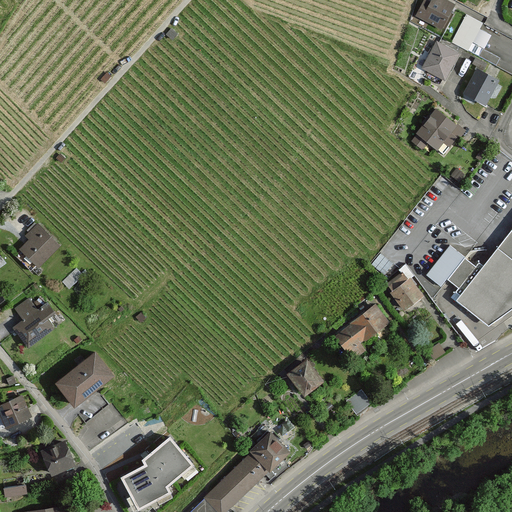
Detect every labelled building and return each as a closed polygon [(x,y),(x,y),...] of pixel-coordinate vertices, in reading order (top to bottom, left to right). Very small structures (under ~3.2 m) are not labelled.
[(428,0),(426,0),(417,16),(442,32),(457,6),(446,0),(435,0),(433,3),(428,0)] [(467,48),(481,22),(468,15),(454,41),(467,48)] [(455,55),(435,44),(421,70),(442,81),(455,55)] [(486,102),(496,79),(476,71),(466,93),(486,102)] [(458,130),(436,113),(416,137),(438,155),(458,130)] [(21,249),(42,269),(63,247),(38,223),(26,236),(30,240),(21,249)] [(511,235),(501,249),(511,257),(511,235)] [(466,292),(459,300),(492,328),(511,313),(511,257),(501,249),(483,270),(466,292)] [(468,258),(451,281),(466,292),(483,270),(468,258)] [(389,286),(406,309),(424,296),(407,273),(389,286)] [(14,330),(30,351),(57,330),(49,320),(55,315),(38,293),(16,310),(25,321),(14,330)] [(377,305),(336,338),(356,361),(368,352),(363,345),(391,323),(377,305)] [(142,313),(136,318),(140,323),(146,318),(142,313)] [(58,383),(77,408),(118,379),(99,353),(58,383)] [(289,376),(305,400),(327,384),(311,361),(289,376)] [(361,391),(347,403),(358,417),(372,405),(361,391)] [(0,408),(0,415),(7,430),(33,417),(23,397),(0,408)] [(273,432),(251,454),(271,474),(293,452),(273,432)] [(167,488),(193,465),(169,437),(142,460),(145,466),(121,478),(138,510),(170,493),(167,488)] [(65,441),(41,451),(52,477),(77,466),(65,441)] [(251,454),(193,511),(231,511),(271,474),(251,454)] [(28,485),(4,490),(6,499),(29,494),(28,485)]
